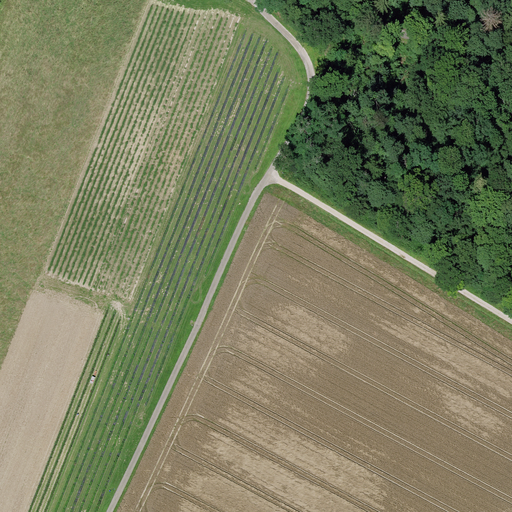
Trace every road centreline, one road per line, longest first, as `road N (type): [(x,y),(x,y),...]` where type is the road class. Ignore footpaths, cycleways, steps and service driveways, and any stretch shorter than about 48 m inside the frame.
road 1 (track): [(108,511),(237,227),(311,97),(315,76),(305,58),(257,0)]
road 2 (track): [(269,175),(511,321)]
road 3 (track): [(327,0),(388,29),(511,48)]
